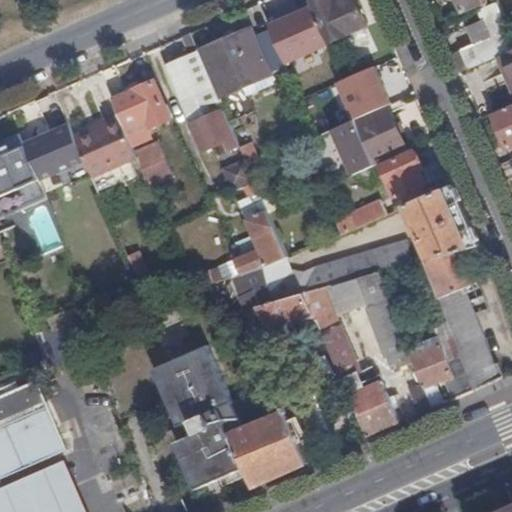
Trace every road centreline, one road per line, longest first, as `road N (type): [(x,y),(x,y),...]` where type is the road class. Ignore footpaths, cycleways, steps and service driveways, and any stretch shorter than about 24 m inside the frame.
road 1 (residential): [(511,253),(400,0)]
road 2 (residential): [(172,0),(0,74)]
road 3 (primary): [(511,445),(350,511)]
